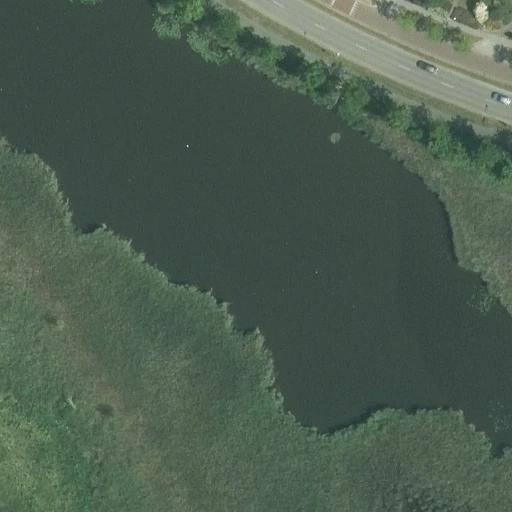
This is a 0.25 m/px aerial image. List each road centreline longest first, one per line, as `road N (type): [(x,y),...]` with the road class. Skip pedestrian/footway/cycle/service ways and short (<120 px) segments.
road 1 (secondary): [(511,109),(380,59),(269,0)]
road 2 (residential): [(511,77),(334,0)]
